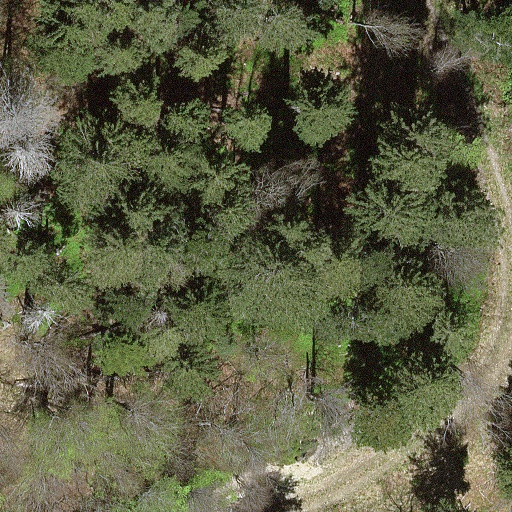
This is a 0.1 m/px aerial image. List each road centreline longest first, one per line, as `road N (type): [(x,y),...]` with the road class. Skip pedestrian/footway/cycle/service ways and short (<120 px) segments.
road 1 (track): [(511,283),(507,198),(423,0)]
road 2 (track): [(306,511),(473,392),(511,316)]
